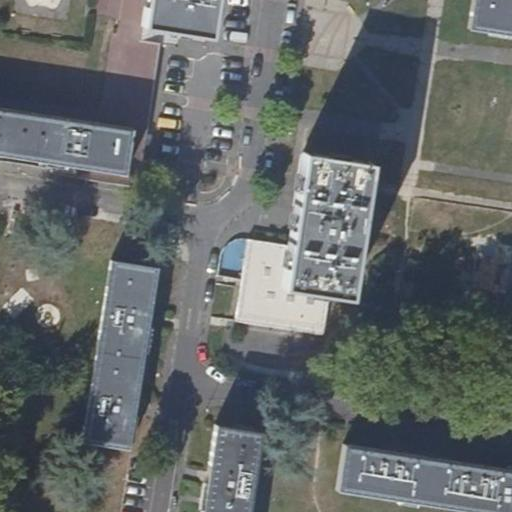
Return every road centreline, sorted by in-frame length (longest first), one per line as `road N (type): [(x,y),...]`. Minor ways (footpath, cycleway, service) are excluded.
road 1 (residential): [(511,430),(181,378)]
road 2 (residential): [(201,220),(231,197),(243,155),(263,0)]
road 3 (residential): [(0,186),(201,220)]
road 4 (residential): [(201,220),(181,378)]
road 5 (residential): [(181,378),(162,511)]
